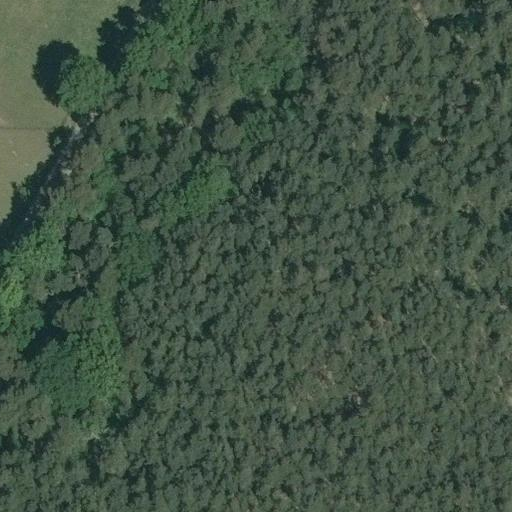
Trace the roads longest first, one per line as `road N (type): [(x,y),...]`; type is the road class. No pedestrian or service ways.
road 1 (unclassified): [(0,273),(152,0)]
road 2 (track): [(114,511),(71,451),(0,424)]
road 3 (track): [(511,420),(398,511)]
